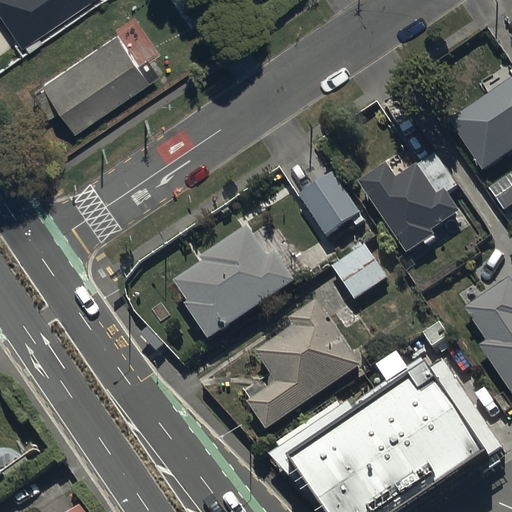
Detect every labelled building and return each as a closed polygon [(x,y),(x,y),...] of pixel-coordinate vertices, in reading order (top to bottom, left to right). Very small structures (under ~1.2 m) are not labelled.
[(0,0),(0,11),(25,47),(92,0),(0,0)] [(217,0),(171,0),(191,28),(222,6),(217,0)] [(42,80),(74,129),(159,74),(147,55),(136,62),(117,31),(42,80)] [(511,82),(450,125),(485,176),(511,157),(511,82)] [(358,187),(360,190),(407,257),(421,247),(425,252),(437,244),(433,237),(460,217),(447,198),(459,190),(437,157),(418,170),(416,167),(395,182),(385,168),(358,187)] [(335,176),(299,200),(327,242),(363,218),(335,176)] [(511,208),(511,177),(489,193),(504,214),(511,208)] [(187,310),(211,346),(300,286),(280,256),(272,262),(251,232),(204,264),(205,266),(177,285),(191,307),(187,310)] [(388,280),(364,247),(331,270),(355,304),(388,280)] [(511,285),(509,280),(465,311),(487,342),(479,348),(511,393),(511,285)] [(362,370),(316,305),(291,323),(295,329),(258,355),(279,385),(248,407),(270,436),(362,370)] [(449,363),(294,470),(323,511),(415,511),(508,448),(449,363)]
